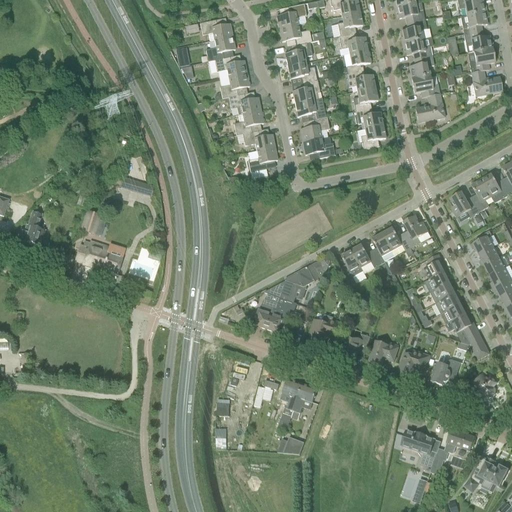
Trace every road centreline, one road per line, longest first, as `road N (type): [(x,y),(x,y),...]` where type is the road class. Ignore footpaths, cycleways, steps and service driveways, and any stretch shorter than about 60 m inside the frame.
road 1 (secondary): [(189,324),(200,267),(194,180),(174,121),(111,0)]
road 2 (residential): [(511,432),(189,324)]
road 3 (secondary): [(86,0),(169,168),(180,232),(175,319)]
road 4 (residential): [(411,165),(295,185),(275,97),(235,0)]
road 5 (residential): [(231,302),(425,196)]
road 6 (secondary): [(175,319),(163,426),(174,511)]
road 7 (secondary): [(195,511),(183,453),(189,324)]
road 8 (residential): [(506,352),(425,196)]
road 9 (track): [(134,350),(133,382),(121,399),(0,385)]
road 10 (residential): [(411,165),(375,0)]
road 11 (residential): [(136,306),(0,260)]
